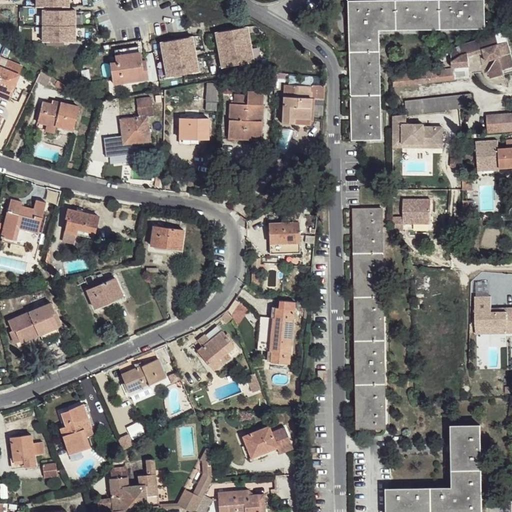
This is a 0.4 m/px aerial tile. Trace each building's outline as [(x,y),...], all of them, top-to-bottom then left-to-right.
[(36,0),(36,4),(43,4),(43,40),(47,40),(47,44),(65,44),(64,39),(75,39),(76,8),(63,8),(63,4),(69,4),(68,0),(36,0)] [(382,0),(350,0),(351,138),(380,136),(378,28),(484,26),(483,0),(382,0)] [(250,24),(215,30),(217,40),(219,40),(222,54),(220,55),(221,65),(256,59),(250,24)] [(459,44),(451,48),(453,66),(454,66),(469,65),(469,54),(485,50),(497,57),(489,69),(491,77),(504,73),(503,68),(511,65),(511,53),(506,30),(459,44)] [(196,34),(162,40),(168,75),(203,68),(201,58),(199,59),(196,45),(198,44),(196,34)] [(110,49),(111,54),(136,50),(135,45),(110,49)] [(106,61),(110,82),(145,77),(142,58),(137,59),(136,50),(111,54),(112,60),(106,61)] [(487,63),(489,69),(497,57),(485,50),(469,54),(469,65),(487,63)] [(22,66),(0,56),(0,89),(10,94),(22,66)] [(468,65),(454,66),(454,68),(455,77),(469,76),(468,65)] [(511,71),(511,65),(503,68),(504,73),(511,71)] [(432,71),(432,80),(455,77),(454,68),(432,71)] [(392,74),(393,84),(432,80),(432,71),(392,74)] [(63,85),(56,80),(54,84),(61,89),(63,85)] [(312,85),(285,83),(284,96),(281,121),(286,121),(293,122),(293,116),(309,118),(311,98),(324,99),(324,86),(312,85)] [(10,94),(0,89),(0,95),(8,99),(10,94)] [(247,92),(247,97),(239,96),(238,103),(230,103),(228,133),(243,134),(242,139),(246,139),(250,139),(250,135),(261,134),(263,92),(247,92)] [(439,96),(440,110),(458,107),(473,106),(471,92),(439,96)] [(405,100),(407,114),(440,110),(439,96),(405,100)] [(52,103),(43,101),(38,120),(47,123),(56,125),(56,124),(64,126),(73,128),(79,106),(61,102),(60,105),(52,103)] [(150,104),(136,107),(137,116),(146,114),(152,114),(150,104)] [(511,111),(486,114),(488,131),(511,129),(511,111)] [(137,116),(119,119),(122,135),(135,133),(136,141),(150,138),(146,114),(137,116)] [(391,131),(391,146),(401,146),(401,145),(401,141),(441,141),(440,124),(417,124),(417,122),(407,122),(407,114),(390,114),(391,131)] [(209,118),(180,117),(180,137),(198,138),(209,139),(209,118)] [(135,133),(122,135),(113,136),(114,150),(122,149),(130,147),(129,142),(136,141),(135,133)] [(479,139),(479,162),(501,162),(501,166),(511,166),(511,147),(500,147),(500,138),(479,139)] [(451,159),(450,166),(463,167),(463,159),(451,159)] [(45,202),(36,199),(34,208),(26,206),(21,205),(21,201),(10,198),(1,236),(12,239),(16,226),(17,223),(39,228),(45,202)] [(394,228),(410,247),(405,222),(432,222),(432,198),(405,198),(405,215),(395,215),(394,228)] [(82,208),(77,207),(76,210),(67,209),(65,218),(68,219),(66,230),(78,232),(79,227),(96,231),(99,215),(85,212),(82,211),(82,208)] [(299,207),(281,207),(281,222),(299,222),(299,207)] [(353,208),(358,426),(386,426),(382,207),(353,208)] [(281,222),(270,223),(270,239),(271,253),(301,252),(299,222),(281,222)] [(39,228),(17,223),(16,226),(19,227),(38,232),(39,228)] [(153,225),(151,244),(169,246),(181,248),(183,228),(153,225)] [(96,231),(79,227),(78,232),(95,236),(96,231)] [(115,277),(87,289),(95,307),(110,301),(122,295),(115,277)] [(491,295),(475,295),(476,325),(506,325),(507,332),(511,331),(511,306),(499,307),(499,310),(491,311),(491,295)] [(234,300),(226,314),(240,322),(248,309),(234,300)] [(51,302),(9,320),(13,330),(16,329),(21,341),(41,333),(58,326),(52,313),(55,312),(51,302)] [(294,307),(276,306),(274,316),(273,316),(272,327),(270,350),(272,351),(270,360),(289,362),(294,307)] [(233,345),(221,330),(215,336),(210,340),(202,346),(197,350),(213,369),(222,362),(219,357),(226,352),(233,345)] [(210,340),(205,334),(197,340),(202,346),(210,340)] [(230,357),(226,352),(219,357),(222,362),(223,363),(230,357)] [(139,360),(119,368),(130,391),(149,382),(150,384),(166,377),(156,353),(139,360)] [(318,369),(318,382),(326,382),(326,369),(318,369)] [(256,372),(248,375),(255,391),(262,388),(256,372)] [(68,410),(62,412),(66,425),(63,427),(60,427),(69,452),(89,446),(84,429),(90,426),(90,425),(82,404),(82,403),(75,406),(68,408),(68,410)] [(87,403),(82,404),(90,425),(94,424),(87,403)] [(61,408),(57,409),(63,427),(66,425),(62,412),(61,408)] [(255,414),(240,420),(246,433),(260,428),(255,414)] [(246,433),(242,435),(246,444),(250,442),(255,455),(277,446),(271,430),(269,424),(260,428),(246,433)] [(387,489),(387,511),(482,511),(481,424),(452,425),(453,487),(387,489)] [(286,425),(271,430),(277,446),(280,452),(295,447),(286,425)] [(23,437),(12,440),(18,461),(26,459),(29,465),(40,462),(38,453),(48,450),(44,439),(34,442),(31,434),(23,437)] [(250,442),(246,444),(251,456),(255,455),(250,442)] [(209,448),(205,448),(199,459),(200,461),(201,473),(191,492),(203,496),(210,483),(210,479),(209,448)] [(48,476),(62,474),(61,458),(47,460),(48,476)] [(139,475),(128,476),(129,487),(123,487),(124,494),(112,495),(112,497),(113,505),(113,510),(159,505),(154,458),(146,459),(147,474),(139,475)] [(18,461),(15,462),(18,469),(29,465),(26,459),(18,461)] [(146,459),(137,460),(139,475),(147,474),(146,459)] [(115,477),(111,477),(112,495),(124,494),(123,487),(129,487),(128,476),(126,476),(115,477)] [(243,488),(218,489),(218,511),(251,511),(258,511),(259,507),(264,506),(263,493),(248,494),(244,494),(243,488)] [(191,492),(183,489),(175,505),(188,511),(194,511),(203,496),(191,492)] [(112,497),(97,498),(98,506),(113,505),(112,497)]
